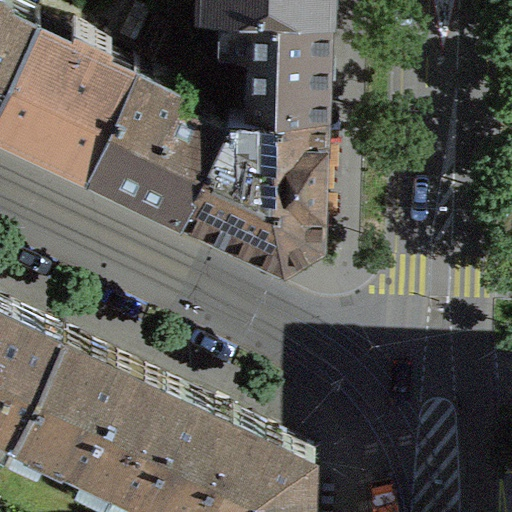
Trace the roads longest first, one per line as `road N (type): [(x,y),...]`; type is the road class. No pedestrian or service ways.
road 1 (residential): [(0,185),(311,334),(439,369)]
road 2 (secondary): [(457,0),(439,369)]
road 3 (secondary): [(439,369),(434,511)]
